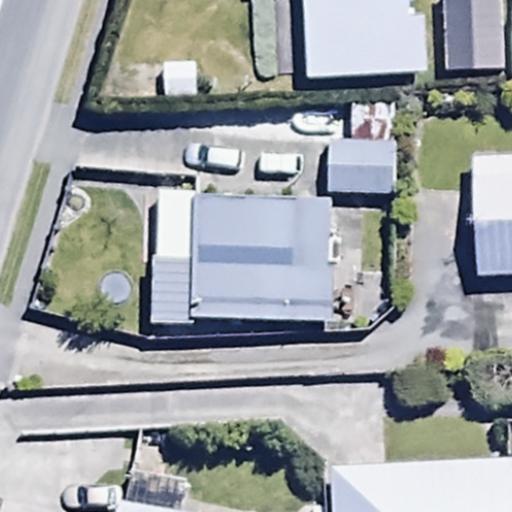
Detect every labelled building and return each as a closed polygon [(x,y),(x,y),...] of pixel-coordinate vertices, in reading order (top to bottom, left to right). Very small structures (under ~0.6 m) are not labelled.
[(299,0),(303,86),(429,81),(426,20),(410,21),(408,0),(299,0)] [(348,151),(327,150),(324,201),(392,204),(395,114),(349,112),(348,151)] [(511,164),(473,165),(476,283),(511,282),(511,164)] [(152,268),(153,333),(332,332),(331,209),(194,210),(194,268),(152,268)] [(332,474),(333,511),(511,511),(511,437),(508,438),(509,468),(332,474)]
